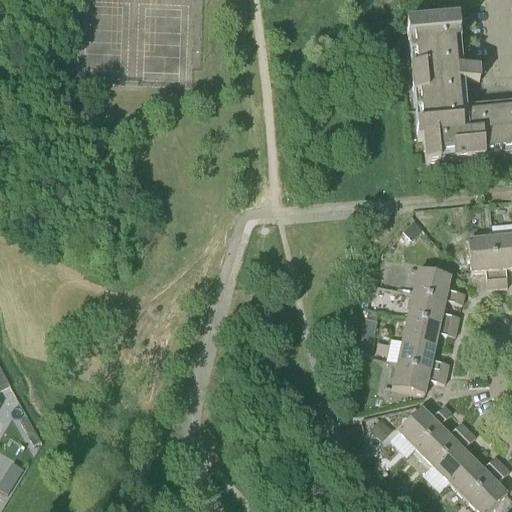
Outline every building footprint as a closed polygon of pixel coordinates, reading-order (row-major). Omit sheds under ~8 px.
[(453,163),(470,162),(467,128),(466,128),(461,128),(457,87),(478,85),(477,72),(456,74),(453,37),(459,36),(457,22),(406,26),(407,41),(413,40),(416,70),(410,71),(412,98),(418,98),(421,128),(415,128),(417,143),(423,143),(425,166),(439,165),(438,159),(452,157),(453,163)] [(511,112),(465,116),(466,128),(467,128),(470,162),(484,161),(483,155),(511,151),(511,112)] [(405,249),(421,234),(413,225),(402,236),(403,237),(398,241),(405,249)] [(511,239),(491,242),(496,292),(506,291),(505,274),(511,273),(511,239)] [(496,292),(491,242),(467,244),(470,277),(485,275),(486,293),(496,292)] [(417,273),(412,297),(444,305),(461,309),(463,298),(446,294),(450,280),(417,273)] [(407,321),(456,332),(458,322),(441,318),(444,305),(412,297),(407,321)] [(454,341),(456,332),(407,321),(402,344),(434,351),(437,338),(454,341)] [(377,325),(365,323),(363,335),(375,337),(377,325)] [(434,351),(402,344),(397,368),(446,379),(448,369),(431,365),(434,351)] [(372,348),(360,346),(357,359),(369,361),(372,348)] [(446,379),(397,368),(391,392),(423,399),(427,385),(444,388),(446,379)] [(0,372),(0,394),(9,390),(0,372)] [(397,436),(414,453),(438,430),(450,418),(443,411),(431,423),(420,412),(397,436)] [(40,445),(26,420),(19,424),(33,449),(40,445)] [(391,435),(380,423),(369,433),(381,445),(391,435)] [(448,440),(438,430),(414,453),(431,470),(467,435),(460,428),(448,440)] [(467,435),(431,470),(448,487),(472,464),(462,454),(474,442),(467,435)] [(465,504),(501,469),(494,462),(481,474),(472,464),(448,487),(465,504)] [(508,476),(501,469),(465,504),(472,511),(492,511),(506,499),(495,488),(508,476)] [(402,483),(395,475),(387,484),(394,491),(402,483)]
